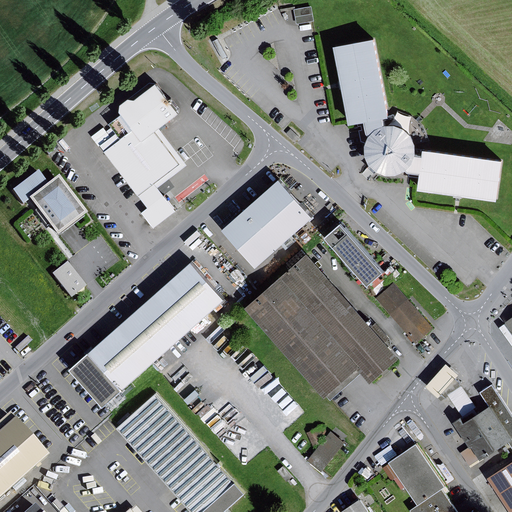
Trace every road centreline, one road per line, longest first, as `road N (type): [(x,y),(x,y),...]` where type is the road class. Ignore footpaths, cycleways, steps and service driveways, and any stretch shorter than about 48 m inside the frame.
road 1 (residential): [(273,146),(0,393)]
road 2 (unclassified): [(273,146),(294,156),(472,321)]
road 3 (secondary): [(156,26),(0,159)]
road 4 (unclassified): [(156,26),(273,146)]
road 5 (residential): [(404,399),(317,511)]
road 6 (residential): [(404,399),(486,511)]
